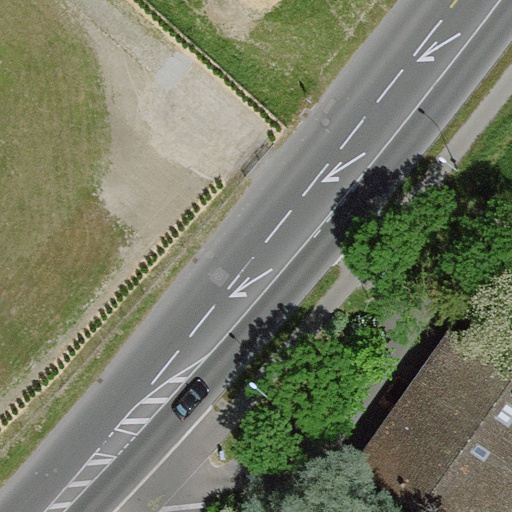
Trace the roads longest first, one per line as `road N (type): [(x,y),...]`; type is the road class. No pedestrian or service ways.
road 1 (primary): [(55,511),(240,295),(472,0)]
road 2 (track): [(313,205),(93,0)]
